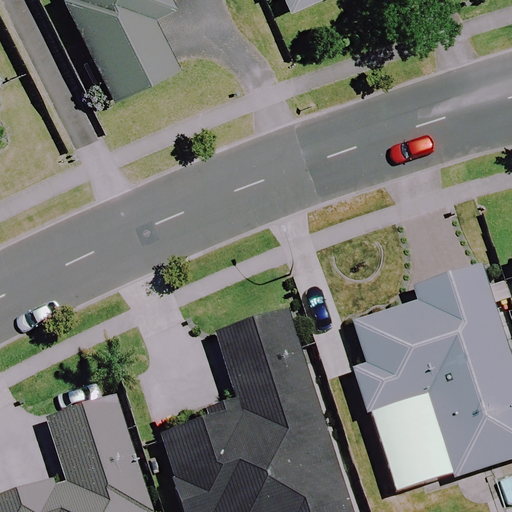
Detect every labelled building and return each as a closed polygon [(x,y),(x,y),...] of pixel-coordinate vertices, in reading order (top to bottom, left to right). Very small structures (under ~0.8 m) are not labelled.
[(67,0),(68,2),(63,4),(109,104),(174,75),(150,23),(175,12),(169,0),(67,0)] [(282,0),(289,15),(323,0),(282,0)] [(511,462),(511,370),(482,273),(411,295),(416,311),(356,330),(368,370),(356,373),(369,414),(395,499),(511,462)] [(347,511),(285,319),(217,341),(239,410),(163,434),(188,511),(347,511)] [(144,511),(114,406),(47,425),(65,485),(0,504),(0,511),(144,511)]
